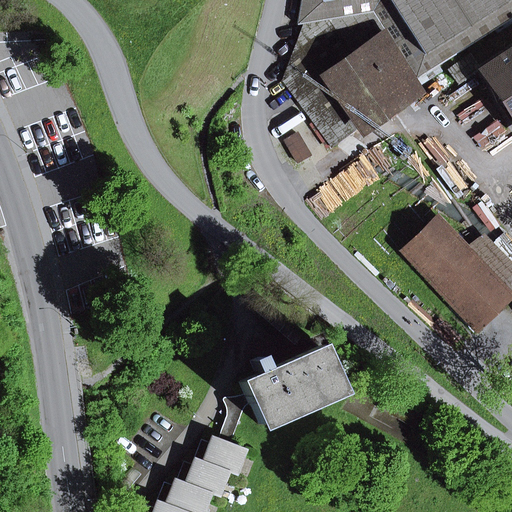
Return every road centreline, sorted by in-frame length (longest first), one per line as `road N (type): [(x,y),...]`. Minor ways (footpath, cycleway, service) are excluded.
road 1 (residential): [(511,436),(231,239),(161,174),(108,50),(74,0)]
road 2 (residential): [(511,417),(283,195),(265,164),(254,132),(255,92),(276,0)]
road 3 (tertiary): [(0,152),(46,326),(69,511)]
